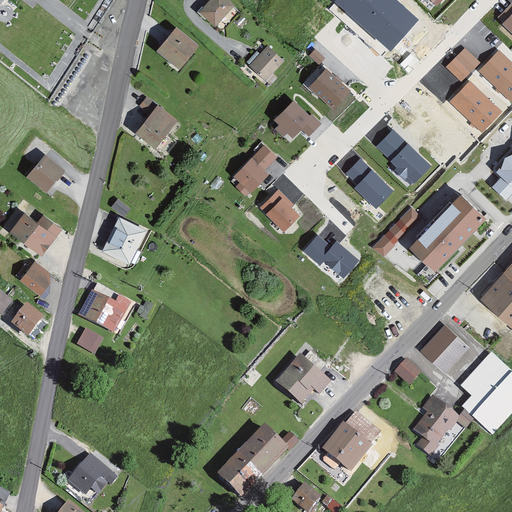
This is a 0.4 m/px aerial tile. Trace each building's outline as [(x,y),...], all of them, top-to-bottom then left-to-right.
[(213,0),(205,10),(202,7),(197,13),(206,21),(207,19),(215,26),(232,6),(227,2),(228,0),(213,0)] [(309,16),(320,22),(329,6),(318,0),(309,16)] [(336,0),(329,9),(382,56),(391,45),(402,55),(413,43),(402,33),(405,30),(403,28),(413,17),(415,18),(394,0),(336,0)] [(511,5),(503,15),(508,20),(511,15),(511,5)] [(176,31),(160,50),(174,63),(178,67),(188,54),(192,57),(197,52),(193,49),(194,47),(176,31)] [(473,70),(483,60),(468,45),(457,55),(473,70)] [(276,78),(272,73),(282,61),(267,47),(259,55),(255,51),(245,63),(270,85),(276,78)] [(511,56),(502,47),(481,69),(511,99),(511,56)] [(333,106),(348,90),(326,70),(311,86),(333,106)] [(328,112),(333,106),(311,86),(306,91),(328,112)] [(148,117),(135,132),(157,152),(167,140),(162,136),(172,124),(143,99),(137,107),(148,117)] [(309,137),(322,124),(312,115),(310,116),(294,100),(274,120),(279,125),(275,129),(284,138),(287,134),(293,139),(302,130),(309,137)] [(397,126),(378,145),(417,185),(437,165),(397,126)] [(250,189),(265,174),(262,171),(275,157),(264,147),(236,176),(242,181),(250,189)] [(381,206),(398,189),(364,155),(347,173),(381,206)] [(511,156),(499,171),(504,176),(493,187),(507,199),(511,194),(511,156)] [(55,177),(58,179),(63,173),(46,159),(31,175),(46,188),(55,177)] [(246,194),(250,189),(242,181),(237,186),(246,194)] [(282,187),(263,204),(286,231),(305,213),(282,187)] [(455,201),(450,196),(446,200),(451,205),(412,246),(434,267),(483,215),(462,194),(455,201)] [(116,199),(111,206),(122,214),(127,207),(116,199)] [(384,254),(425,217),(416,206),(374,244),(384,254)] [(24,228),(18,236),(37,251),(40,247),(40,242),(42,239),(49,244),(60,229),(45,217),(39,225),(37,223),(25,214),(18,224),(24,228)] [(42,215),(37,223),(39,225),(45,217),(42,215)] [(105,249),(127,260),(142,229),(119,218),(114,227),(116,228),(105,249)] [(12,232),(18,236),(24,228),(18,224),(12,232)] [(328,259),(346,276),(363,258),(341,238),(335,244),(322,232),(306,248),(323,264),(328,259)] [(41,254),(49,244),(42,239),(40,242),(40,247),(37,251),(41,254)] [(48,273),(35,262),(30,269),(25,264),(15,276),(39,295),(48,283),(43,279),(48,273)] [(453,281),(450,279),(444,273),(428,290),(433,295),(436,298),(453,281)] [(511,278),(505,273),(484,298),(511,323),(511,278)] [(97,286),(94,293),(115,304),(120,297),(97,286)] [(0,291),(0,312),(2,314),(12,301),(0,291)] [(115,304),(94,293),(81,317),(92,323),(93,321),(114,332),(130,303),(120,297),(115,304)] [(41,319),(27,308),(14,324),(28,335),(41,319)] [(467,344),(444,325),(422,350),(444,369),(467,344)] [(88,331),(83,339),(97,348),(102,339),(88,331)] [(97,348),(83,339),(79,347),(93,355),(97,348)] [(511,373),(511,370),(492,353),(464,386),(475,396),(485,405),(511,373)] [(301,359),(294,367),(297,369),(304,361),(301,359)] [(420,373),(407,360),(396,371),(410,384),(420,373)] [(290,377),(283,385),(302,401),(310,392),(309,391),(312,388),(320,395),(330,383),(304,361),(297,369),(294,367),(287,375),(290,377)] [(511,408),(511,373),(485,405),(475,396),(465,407),(493,431),(511,408)] [(281,383),(283,385),(290,377),(287,375),(281,383)] [(459,416),(433,397),(425,408),(431,412),(433,414),(430,418),(428,416),(418,429),(426,435),(420,443),(432,453),(438,445),(436,443),(449,426),(450,427),(459,416)] [(473,416),(465,410),(460,417),(469,423),(473,416)] [(354,415),(346,426),(370,447),(381,434),(356,413),(354,415)] [(469,423),(460,417),(459,419),(467,425),(469,423)] [(370,447),(346,426),(345,426),(325,450),(327,452),(323,457),(323,462),(332,470),(336,469),(340,464),(349,471),(370,447)] [(251,465),(262,475),(287,448),(281,443),(265,429),(248,447),(239,456),(239,458),(249,468),(251,465)] [(298,442),(295,439),(290,434),(281,443),(287,448),(289,451),(298,442)] [(70,479),(84,491),(89,484),(96,490),(105,479),(109,481),(114,475),(89,453),(77,468),(78,469),(70,479)] [(257,480),(262,475),(251,465),(249,468),(239,458),(239,456),(237,455),(235,456),(238,459),(219,477),(240,497),(257,480)] [(307,511),(308,511),(319,498),(305,487),(293,500),(307,511)] [(0,509),(8,492),(0,488),(0,509)] [(330,507),(337,511),(341,511),(345,505),(334,499),(330,507)]
